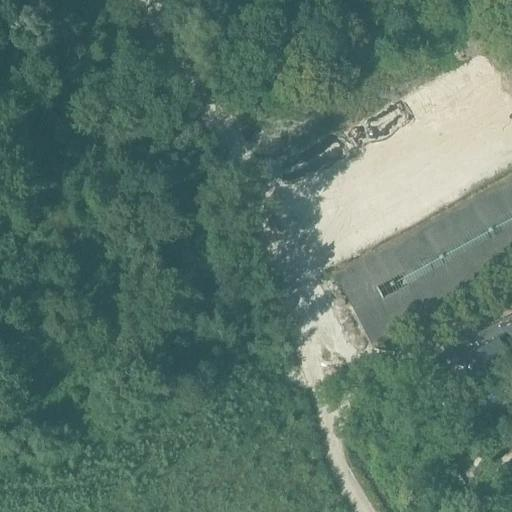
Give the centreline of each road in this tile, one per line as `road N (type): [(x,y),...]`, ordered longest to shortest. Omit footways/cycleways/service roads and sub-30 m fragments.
road 1 (unclassified): [(132,0),(198,109),(262,269),(290,312),(320,413)]
road 2 (unclassified): [(404,366),(481,511)]
road 3 (unclassified): [(404,366),(511,308)]
